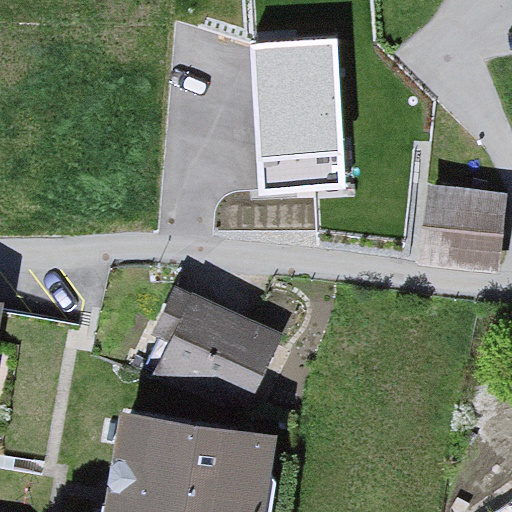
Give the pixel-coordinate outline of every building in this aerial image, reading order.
[(338,30),(244,35),(252,193),(347,188),(338,30)] [(506,189),(428,180),(419,259),(497,268),(506,189)] [(229,386),(251,397),(281,330),(173,281),(150,333),(165,339),(152,369),(222,401),(229,386)] [(267,511),(282,426),(121,400),(102,511),(267,511)] [(511,511),(511,485),(472,511),(511,511)]
